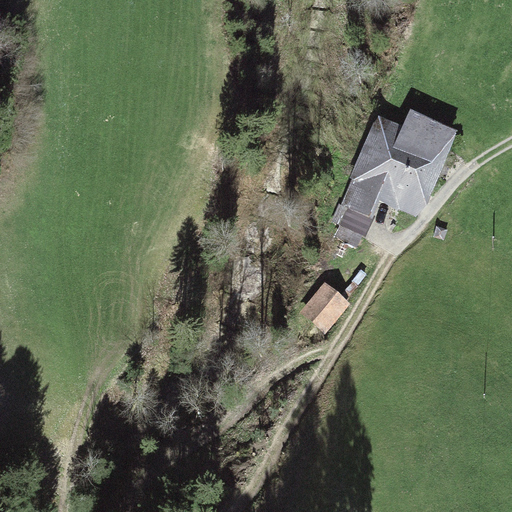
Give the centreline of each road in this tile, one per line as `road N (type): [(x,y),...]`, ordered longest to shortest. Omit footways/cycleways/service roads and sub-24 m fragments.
road 1 (track): [(511,141),(458,178),(387,260),(228,511)]
road 2 (track): [(120,511),(162,461),(304,359),(335,348)]
road 3 (track): [(103,355),(79,432),(68,511)]
